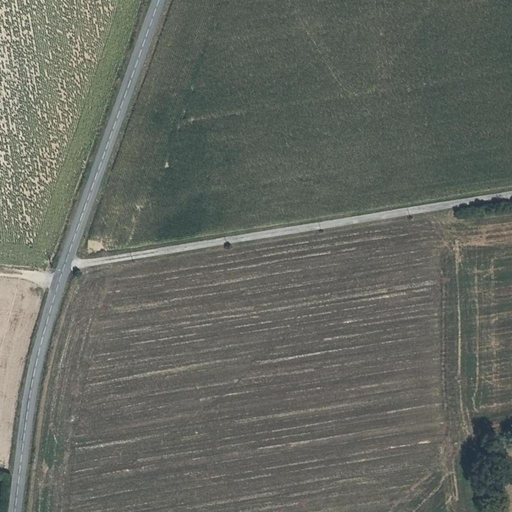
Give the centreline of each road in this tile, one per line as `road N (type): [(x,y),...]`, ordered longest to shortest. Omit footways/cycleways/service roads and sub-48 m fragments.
road 1 (secondary): [(16,511),(60,282),(163,0)]
road 2 (track): [(511,198),(66,268)]
